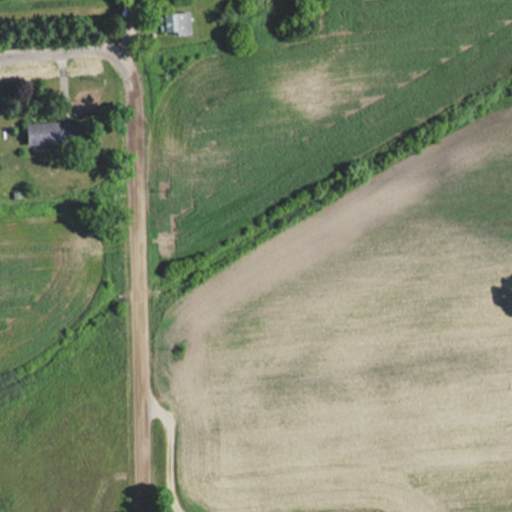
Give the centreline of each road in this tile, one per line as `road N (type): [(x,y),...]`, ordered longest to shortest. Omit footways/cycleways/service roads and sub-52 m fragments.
road 1 (residential): [(149,511),(129,52)]
road 2 (residential): [(0,51),(129,52)]
